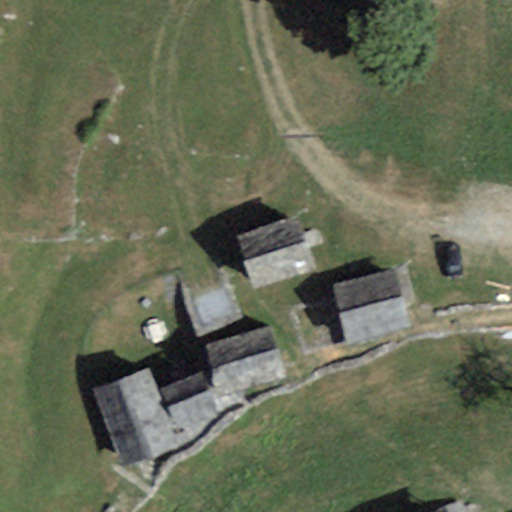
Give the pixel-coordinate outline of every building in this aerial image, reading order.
[(293,213),(242,232),(260,280),(310,261),(293,213)] [(393,272),(336,288),(349,335),(406,319),(393,272)] [(266,325),(210,343),(225,390),(281,372),(266,325)] [(146,370),(98,386),(120,452),(169,435),(146,370)] [(199,372),(165,388),(180,420),(214,403),(199,372)]
